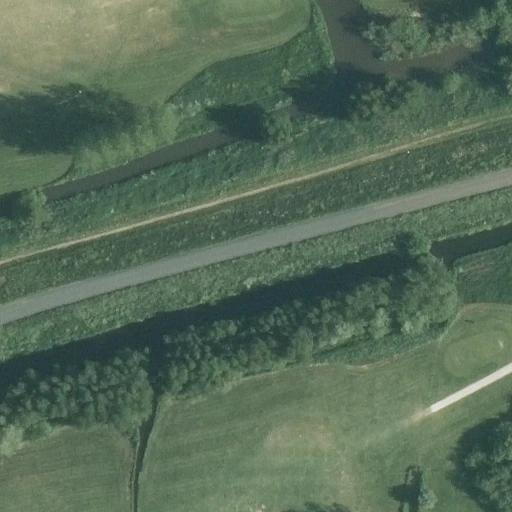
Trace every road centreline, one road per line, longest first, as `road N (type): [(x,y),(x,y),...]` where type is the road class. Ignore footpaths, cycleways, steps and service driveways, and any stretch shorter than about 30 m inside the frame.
road 1 (unclassified): [(0,320),(66,294),(511,176)]
road 2 (unknown): [(511,120),(0,263)]
